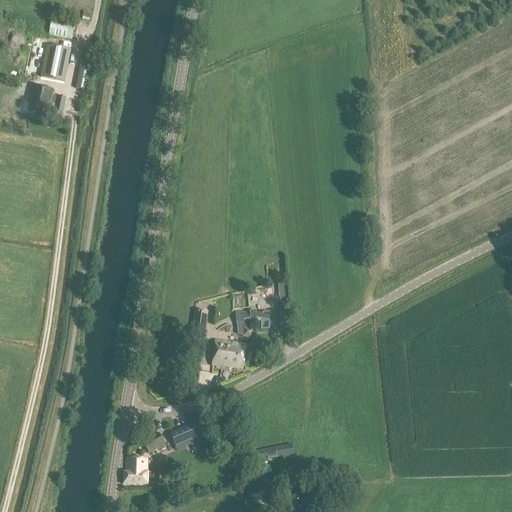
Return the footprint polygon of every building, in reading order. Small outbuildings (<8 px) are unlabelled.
[(75,26),(52,21),(49,36),(72,40),(75,26)] [(47,46),(40,78),(63,83),(70,51),(47,46)] [(87,90),(94,57),(94,53),(83,51),(76,88),(87,90)] [(58,98),(52,97),(53,93),(33,88),(29,105),(30,105),(29,113),(47,117),(49,112),(55,113),(55,114),(63,116),(67,99),(58,98)] [(279,308),(281,332),(290,331),(288,307),(279,308)] [(192,340),(204,341),(208,313),(196,312),(192,340)] [(235,314),(236,329),(237,329),(238,337),(242,338),(243,329),(245,329),(245,328),(261,327),(261,332),(270,332),(270,327),(271,327),(270,314),(250,315),(249,313),(235,314)] [(242,338),(242,339),(251,340),(253,331),(245,329),(243,329),(242,338)] [(228,368),(231,344),(216,341),(213,366),(228,368)] [(231,344),(228,368),(243,370),(247,346),(231,344)] [(197,424),(170,436),(176,450),(193,442),(195,446),(204,441),(197,424)] [(159,434),(143,443),(149,454),(165,446),(159,434)] [(292,446),(249,454),(251,464),(293,455),(292,446)] [(147,461),(126,460),(126,473),(124,473),(123,485),(147,486),(147,484),(156,484),(155,485),(164,486),(164,468),(156,468),(156,475),(148,475),(148,474),(146,474),(147,461)]
